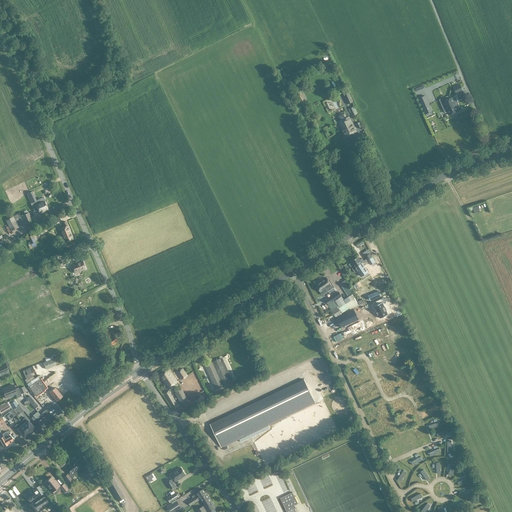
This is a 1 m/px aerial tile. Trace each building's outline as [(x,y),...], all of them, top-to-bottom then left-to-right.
[(444,84),(432,89),(435,97),(447,91),(444,84)] [(306,101),(300,91),(295,93),(301,103),(306,101)] [(353,101),(349,92),(343,95),(347,104),(353,101)] [(432,111),(425,96),(419,98),(426,114),(432,111)] [(447,97),(440,100),(443,109),(446,108),(449,115),(458,111),(457,108),(459,107),(455,98),(453,99),(452,97),(448,99),(447,97)] [(349,109),(352,116),(358,113),(354,106),(349,109)] [(356,131),(349,117),(338,122),(346,137),(356,131)] [(36,201),(33,195),(28,197),(31,203),(36,201)] [(36,201),(31,203),(34,212),(38,210),(40,213),(44,211),(43,210),(47,208),(44,201),(43,201),(38,204),(36,201)] [(21,216),(17,217),(18,219),(21,226),(33,221),(29,212),(21,216)] [(53,224),(60,219),(57,215),(50,220),(53,224)] [(16,221),(13,216),(6,220),(11,231),(19,227),(16,221)] [(67,225),(57,229),(63,242),(73,238),(67,225)] [(32,234),(27,237),(30,244),(32,243),(33,245),(36,244),(35,242),(36,241),(32,234)] [(362,259),(360,260),(358,257),(351,261),(352,262),(349,264),(353,268),(364,261),(362,259)] [(355,272),(357,270),(361,276),(361,275),(367,271),(368,271),(364,265),(369,262),(367,259),(364,261),(353,268),(355,272)] [(55,268),(63,265),(61,260),(53,263),(55,268)] [(85,268),(82,260),(71,264),(72,267),(70,268),(71,271),(73,270),(74,273),(85,268)] [(354,287),(371,276),(368,272),(351,283),(354,287)] [(327,278),(321,281),(325,288),(328,292),(333,288),(335,287),(330,280),(329,281),(327,278)] [(321,281),(315,285),(321,294),(322,296),(328,292),(325,288),(321,281)] [(341,296),(338,291),(325,300),(328,304),(341,296)] [(379,291),(368,295),(370,300),(381,296),(379,291)] [(341,296),(335,300),(339,307),(338,308),(341,313),(349,308),(350,309),(351,310),(359,306),(358,304),(354,297),(346,302),(344,300),(341,296)] [(380,318),(388,315),(388,314),(384,307),(387,306),(384,298),(376,302),(378,304),(374,306),(376,310),(378,314),(380,318)] [(331,310),(336,317),(342,314),(341,313),(338,308),(337,307),(338,306),(335,300),(328,305),(332,310),(331,310)] [(321,303),(315,306),(319,314),(325,310),(321,303)] [(354,310),(336,319),(340,327),(358,319),(354,310)] [(334,322),(324,326),(331,343),(330,343),(334,353),(343,349),(345,353),(352,350),(344,332),(339,334),(334,322)] [(119,341),(115,335),(112,337),(108,332),(105,334),(108,339),(107,340),(111,346),(119,341)] [(222,357),(212,362),(223,385),(233,381),(222,357)] [(390,362),(392,366),(402,361),(401,357),(390,362)] [(54,358),(47,361),(43,362),(46,369),(56,365),(56,364),(54,359),(54,358)] [(0,365),(0,376),(10,372),(8,367),(10,366),(7,360),(3,362),(3,364),(0,365)] [(212,362),(205,365),(216,389),(223,385),(212,362)] [(33,367),(23,371),(27,379),(32,376),(31,373),(35,371),(33,367)] [(177,382),(168,369),(159,375),(168,388),(177,382)] [(186,376),(182,369),(176,373),(181,380),(186,376)] [(400,383),(403,381),(398,371),(395,372),(400,383)] [(28,384),(27,384),(29,386),(28,387),(32,394),(34,393),(36,396),(45,391),(44,390),(47,388),(41,378),(40,379),(38,376),(35,379),(31,381),(28,384)] [(221,448),(239,439),(241,442),(270,428),(268,425),(315,403),(304,379),(210,424),(221,448)] [(14,386),(3,390),(5,395),(5,396),(6,399),(10,397),(10,396),(16,394),(17,398),(22,396),(19,388),(15,390),(14,386)] [(53,389),(50,392),(54,397),(52,399),(54,400),(55,402),(57,400),(62,396),(58,391),(59,390),(57,388),(56,389),(55,388),(54,389),(54,388),(53,389)] [(181,389),(175,393),(182,406),(189,402),(181,389)] [(169,390),(164,393),(173,408),(177,405),(169,390)] [(29,396),(27,398),(28,399),(30,403),(35,408),(37,406),(29,396)] [(357,398),(360,406),(366,404),(363,396),(357,398)] [(0,406),(0,411),(1,414),(2,415),(7,411),(10,410),(6,403),(0,406)] [(423,411),(425,415),(437,412),(436,407),(423,411)] [(54,419),(46,409),(40,415),(48,424),(49,425),(51,423),(50,423),(54,419)] [(404,409),(395,413),(397,418),(406,414),(404,409)] [(43,428),(48,424),(40,415),(37,412),(33,415),(38,422),(43,428)] [(24,420),(21,423),(30,433),(33,430),(32,429),(34,428),(25,417),(23,419),(24,420)] [(443,417),(432,421),(434,427),(445,423),(443,417)] [(17,424),(15,426),(24,436),(25,435),(26,436),(30,433),(21,423),(18,425),(17,424)] [(374,426),(377,433),(382,431),(379,424),(374,426)] [(447,427),(435,432),(438,437),(449,433),(447,427)] [(3,436),(0,437),(0,440),(4,447),(5,446),(6,446),(7,445),(8,444),(8,443),(13,440),(9,434),(7,432),(6,431),(2,434),(3,436)] [(420,455),(409,465),(413,469),(424,459),(420,455)] [(78,461),(72,465),(76,470),(76,471),(77,472),(78,473),(79,474),(84,470),(82,468),(83,467),(78,461)] [(451,463),(445,475),(450,479),(457,467),(451,463)] [(69,474),(68,474),(64,477),(68,483),(72,480),(71,478),(78,473),(77,472),(76,471),(76,470),(72,465),(66,470),(69,474)] [(171,474),(176,481),(185,475),(181,468),(171,474)] [(402,469),(398,480),(404,482),(408,471),(402,469)] [(423,469),(418,474),(427,482),(432,478),(423,469)] [(89,477),(84,471),(79,474),(84,481),(89,477)] [(467,476),(456,480),(458,486),(469,482),(467,476)] [(48,480),(45,482),(52,492),(55,495),(61,490),(58,487),(60,486),(57,482),(56,483),(52,477),(48,480)] [(107,482),(118,501),(125,497),(113,478),(107,482)] [(166,482),(171,489),(176,486),(172,479),(166,482)] [(64,483),(60,486),(64,492),(65,494),(68,493),(70,492),(68,489),(64,483)] [(28,493),(25,495),(30,501),(37,496),(35,494),(37,492),(34,488),(32,490),(31,491),(30,490),(28,492),(28,493)] [(420,488),(408,496),(412,501),(423,493),(420,488)] [(201,498),(203,503),(209,499),(209,498),(210,498),(210,497),(208,495),(207,495),(203,489),(197,493),(195,495),(196,496),(188,502),(191,506),(199,500),(201,498)] [(459,490),(459,495),(472,498),(473,492),(459,490)] [(176,492),(167,498),(170,502),(180,496),(178,492),(177,493),(176,492)] [(285,496),(280,498),(286,510),(286,511),(297,511),(294,505),(298,503),(292,492),(290,493),(285,496)] [(36,511),(39,510),(38,508),(48,501),(44,496),(34,502),(27,506),(28,507),(27,507),(30,511),(31,511),(30,511),(36,511)] [(209,499),(203,503),(205,505),(197,510),(198,511),(206,511),(206,510),(207,509),(209,511),(215,508),(213,505),(214,505),(214,504),(213,502),(212,502),(209,499)] [(170,511),(173,511),(181,507),(177,500),(167,506),(170,511)] [(456,500),(451,503),(456,511),(457,511),(461,510),(456,500)] [(430,501),(423,509),(426,511),(434,504),(430,501)]
